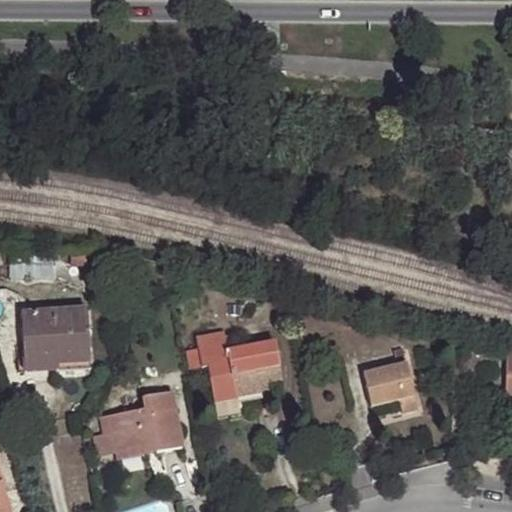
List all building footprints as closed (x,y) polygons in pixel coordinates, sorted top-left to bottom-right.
[(51,257),(21,254),(21,280),(51,281),(51,257)] [(84,256),(71,255),(71,268),(84,269),(84,256)] [(20,315),(25,363),(56,360),(57,365),(89,363),(84,310),(20,315)] [(214,405),(237,401),(235,392),(266,385),(282,383),(274,344),(227,354),(224,337),(195,342),(200,371),(208,369),(214,405)] [(56,360),(25,363),(26,376),(90,371),(89,363),(57,365),(56,360)] [(407,370),(363,379),(369,413),(398,407),(400,420),(416,416),(407,370)] [(235,392),(237,401),(268,395),(266,385),(235,392)] [(113,439),(114,450),(155,443),(158,455),(182,451),(172,396),(142,401),(143,413),(101,419),(105,440),(113,439)] [(10,409),(14,425),(33,420),(28,404),(10,409)] [(155,443),(114,450),(117,462),(158,455),(155,443)] [(0,511),(8,511),(11,511),(0,478),(0,511)] [(120,511),(173,511),(170,499),(120,511)]
